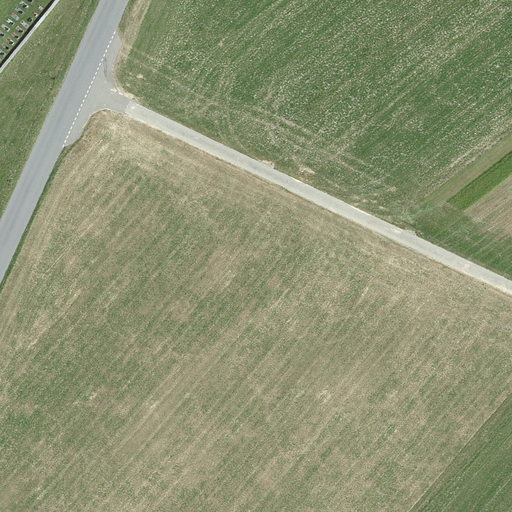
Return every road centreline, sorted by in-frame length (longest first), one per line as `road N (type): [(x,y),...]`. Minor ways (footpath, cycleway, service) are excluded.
road 1 (track): [(76,82),(511,286)]
road 2 (tertiary): [(0,252),(114,0)]
